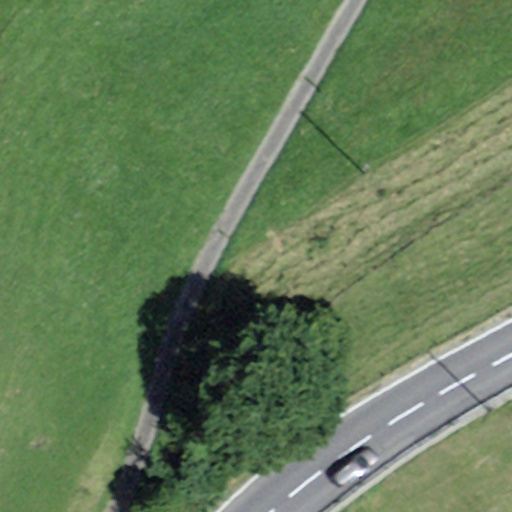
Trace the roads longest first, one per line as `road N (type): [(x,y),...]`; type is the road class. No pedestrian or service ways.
road 1 (track): [(358,0),(197,288),(123,511)]
road 2 (secondary): [(511,355),(405,415),(277,511)]
